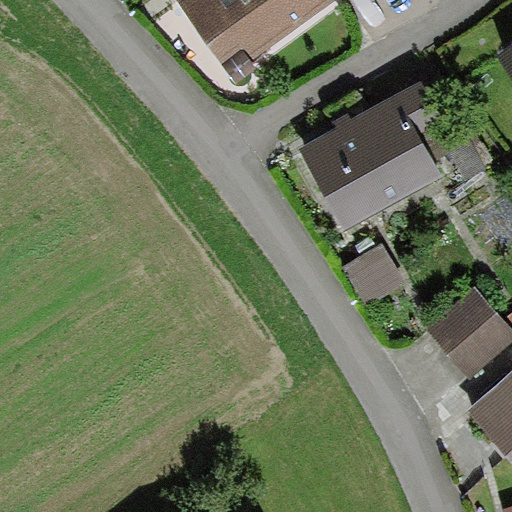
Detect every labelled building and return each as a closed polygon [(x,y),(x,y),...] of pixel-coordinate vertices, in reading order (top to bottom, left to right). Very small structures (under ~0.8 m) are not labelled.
[(181,0),(233,71),(258,53),(254,48),(319,0),(181,0)] [(511,28),(499,38),(511,55),(511,28)] [(446,108),(424,69),(302,138),(347,218),(445,163),(421,122),(446,108)] [(408,278),(384,239),(346,262),(369,301),(408,278)] [(471,376),(511,341),(511,328),(473,282),(425,322),(471,376)] [(511,451),(511,360),(467,402),(511,451)] [(264,511),(255,493),(217,511),(264,511)]
